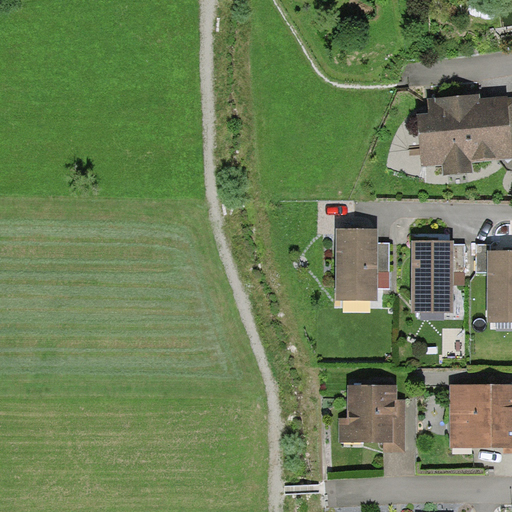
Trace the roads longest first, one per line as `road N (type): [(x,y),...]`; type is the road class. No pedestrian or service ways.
road 1 (residential): [(511,489),(329,494)]
road 2 (residential): [(340,212),(511,215)]
